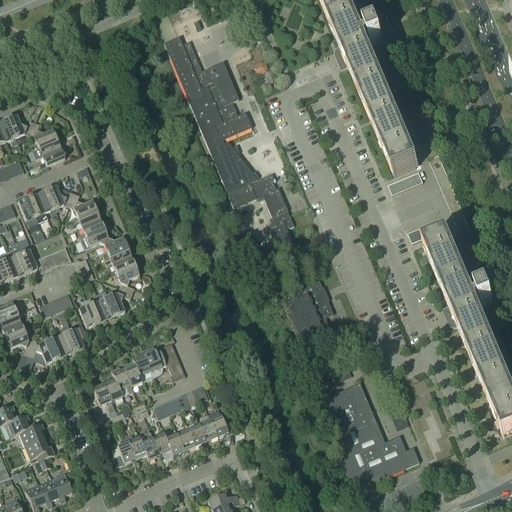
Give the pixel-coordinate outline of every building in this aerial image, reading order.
[(318,0),(341,51),(336,53),(343,69),(347,67),(394,179),(416,169),(384,93),(365,48),(370,45),(371,47),(383,42),(377,29),(366,34),(368,41),(363,43),(344,0),(318,0)] [(179,41),(164,47),(189,106),(227,196),(233,212),(262,200),(274,228),(267,231),(276,253),(292,247),(286,232),(293,229),(290,221),(288,222),(285,215),(287,214),(271,177),(257,183),(228,146),(224,148),(222,144),(251,131),(245,116),(238,119),(232,106),(238,103),(223,66),(201,75),(189,45),(182,48),(179,41)] [(260,63),(251,67),(255,78),(264,74),(266,69),(264,65),(260,63)] [(17,119),(7,123),(15,141),(24,137),(29,139),(35,126),(29,124),(26,131),(21,128),(17,119)] [(7,123),(0,125),(0,132),(5,145),(10,143),(13,149),(17,147),(15,141),(7,123)] [(35,126),(29,139),(34,141),(38,151),(56,143),(52,133),(43,137),(37,135),(40,128),(35,126)] [(38,151),(31,154),(35,163),(42,160),(60,153),(56,143),(38,151)] [(44,165),(38,168),(40,173),(65,162),(60,153),(42,160),(44,165)] [(438,158),(428,162),(431,167),(441,163),(438,158)] [(441,163),(431,167),(433,173),(443,168),(441,163)] [(19,164),(14,166),(19,178),(24,176),(19,164)] [(14,166),(9,168),(14,180),(19,178),(14,166)] [(9,168),(4,170),(9,182),(14,180),(9,168)] [(443,168),(433,173),(435,178),(445,173),(443,168)] [(4,170),(0,172),(0,173),(4,184),(9,182),(4,170)] [(445,173),(435,178),(437,183),(447,179),(445,173)] [(418,175),(413,177),(417,187),(423,185),(418,175)] [(413,177),(408,180),(412,190),(417,187),(413,177)] [(447,179),(437,183),(439,188),(449,184),(447,179)] [(408,180),(403,182),(407,192),(412,190),(408,180)] [(403,182),(398,184),(402,194),(407,192),(403,182)] [(398,184),(393,186),(397,196),(402,194),(398,184)] [(449,184),(439,188),(441,193),(451,189),(449,184)] [(393,186),(387,188),(392,198),(397,196),(393,186)] [(451,189),(441,193),(443,198),(453,194),(451,189)] [(56,190),(46,194),(55,215),(60,213),(59,210),(64,208),(69,210),(74,197),(61,192),(58,194),(56,190)] [(46,194),(37,198),(45,216),(50,214),(52,220),(57,218),(55,215),(46,194)] [(453,194),(443,198),(446,203),(455,199),(453,194)] [(74,197),(69,210),(73,212),(77,222),(96,214),(92,204),(82,208),(77,206),(79,199),(74,197)] [(37,198),(27,202),(38,226),(47,222),(45,216),(37,198)] [(455,199),(446,203),(448,208),(458,204),(455,199)] [(27,202),(18,206),(28,231),(38,226),(27,202)] [(458,204),(448,208),(450,213),(460,209),(458,204)] [(11,208),(6,210),(10,221),(15,219),(11,208)] [(460,209),(450,213),(452,218),(462,214),(460,209)] [(6,210),(1,212),(5,223),(10,221),(6,210)] [(96,214),(77,222),(71,224),(73,228),(79,226),(81,231),(100,223),(96,214)] [(462,214),(452,218),(454,223),(464,219),(462,214)] [(464,219),(454,223),(456,228),(466,224),(464,219)] [(84,236),(78,239),(79,243),(104,233),(100,223),(81,231),(84,236)] [(438,223),(433,225),(437,235),(443,233),(438,223)] [(466,224),(456,228),(459,234),(468,229),(466,224)] [(433,225),(428,228),(432,237),(437,235),(433,225)] [(428,228),(423,230),(427,240),(432,237),(428,228)] [(468,229),(459,234),(461,240),(473,236),(470,229),(468,230),(468,229)] [(423,230),(418,232),(422,242),(427,240),(423,230)] [(418,232),(413,234),(417,244),(422,242),(418,232)] [(104,249),(108,243),(104,233),(79,243),(84,253),(99,247),(104,249)] [(413,234),(407,236),(411,246),(417,244),(413,234)] [(446,239),(424,248),(451,312),(446,314),(453,330),(457,328),(504,440),(511,436),(511,396),(475,309),(480,306),(481,308),(493,303),(488,290),(476,295),(479,302),(473,304),(446,239)] [(102,261),(127,251),(123,241),(114,245),(108,243),(104,249),(106,254),(100,256),(102,261)] [(27,248),(17,252),(27,276),(37,272),(32,259),(27,248)] [(71,265),(65,251),(60,253),(61,255),(66,267),(71,265)] [(127,251),(102,261),(104,265),(110,263),(112,268),(131,260),(127,251)] [(15,260),(10,262),(18,280),(27,276),(17,252),(13,254),(15,260)] [(66,267),(61,255),(60,253),(55,255),(56,257),(61,269),(66,267)] [(61,269),(56,257),(55,255),(50,257),(51,259),(56,271),(61,269)] [(56,271),(51,259),(50,257),(45,259),(46,261),(51,273),(56,271)] [(3,258),(0,259),(0,263),(8,284),(18,280),(10,262),(5,264),(3,258)] [(51,273),(46,261),(45,259),(40,261),(46,275),(51,273)] [(114,273),(108,275),(110,280),(116,277),(135,270),(131,260),(112,268),(114,273)] [(46,275),(40,261),(35,263),(41,277),(46,275)] [(85,262),(73,267),(75,272),(87,267),(85,262)] [(0,287),(8,284),(0,263),(0,287)] [(87,267),(75,272),(77,276),(89,272),(87,267)] [(135,270),(116,277),(120,287),(118,292),(131,297),(134,292),(127,289),(129,283),(139,279),(135,270)] [(89,272),(77,276),(79,281),(91,276),(89,272)] [(91,276),(79,281),(82,286),(93,281),(91,276)] [(338,329),(321,290),(284,306),(300,345),(338,329)] [(116,297),(107,301),(115,319),(124,315),(120,305),(122,300),(129,302),(131,297),(118,292),(116,297)] [(95,299),(97,305),(105,323),(115,319),(107,301),(104,295),(95,299)] [(67,297),(62,299),(67,311),(72,309),(67,297)] [(62,299),(58,301),(63,313),(67,311),(62,299)] [(58,301),(53,303),(58,315),(63,313),(58,301)] [(90,301),(85,303),(96,327),(105,323),(97,305),(92,307),(90,301)] [(53,303),(48,306),(53,317),(58,315),(53,303)] [(84,311),(78,313),(86,331),(96,327),(85,303),(81,304),(84,311)] [(12,306),(0,311),(0,322),(22,313),(20,309),(14,312),(12,306)] [(48,306),(43,308),(48,319),(53,317),(48,306)] [(43,308),(38,310),(43,321),(48,319),(43,308)] [(22,313),(0,322),(0,329),(2,333),(20,326),(18,320),(24,318),(22,313)] [(59,318),(64,330),(74,355),(84,351),(81,344),(86,341),(81,330),(71,335),(63,316),(59,318)] [(20,326),(2,333),(6,343),(24,335),(30,333),(28,328),(22,331),(20,326)] [(64,330),(54,334),(65,359),(74,355),(64,330)] [(54,334),(45,338),(48,344),(55,363),(65,359),(54,334)] [(24,335),(6,343),(10,353),(20,348),(25,351),(18,367),(24,369),(35,343),(34,342),(28,345),(24,335)] [(24,369),(22,373),(29,376),(33,365),(37,364),(46,367),(55,363),(48,344),(38,349),(35,343),(24,369)] [(171,346),(160,351),(162,356),(173,352),(171,346)] [(143,358),(151,376),(152,375),(154,378),(160,375),(161,375),(162,375),(162,374),(163,373),(163,372),(163,371),(163,370),(163,369),(166,368),(159,352),(155,354),(153,350),(152,350),(145,353),(146,356),(143,358)] [(173,352),(162,356),(164,362),(176,357),(173,352)] [(131,362),(132,364),(134,368),(134,367),(139,380),(140,380),(151,376),(143,358),(143,357),(132,362),(131,362)] [(176,357),(164,362),(167,367),(178,363),(176,357)] [(178,363),(167,367),(169,373),(180,368),(178,363)] [(126,370),(123,372),(132,395),(135,393),(133,389),(142,385),(140,380),(139,380),(134,367),(134,368),(132,364),(125,367),(126,370)] [(180,368),(169,373),(171,379),(182,374),(180,368)] [(111,373),(110,373),(114,382),(120,395),(127,392),(129,397),(133,395),(132,395),(123,372),(120,373),(118,370),(111,373)] [(171,379),(169,379),(172,385),(185,380),(182,374),(171,379)] [(114,382),(103,387),(111,405),(122,400),(120,395),(114,382)] [(103,387),(92,392),(99,409),(106,407),(109,415),(114,413),(111,405),(103,387)] [(337,396),(323,402),(323,403),(324,402),(330,417),(329,417),(331,421),(337,435),(338,440),(339,439),(345,453),(337,457),(338,457),(350,486),(349,486),(350,487),(355,499),(372,492),(369,483),(373,482),(374,485),(375,484),(374,484),(418,465),(418,466),(419,466),(413,451),(404,455),(401,448),(402,447),(399,439),(384,446),(373,420),(365,402),(366,402),(360,387),(351,390),(353,394),(339,400),(337,396)] [(202,390),(196,392),(202,405),(207,402),(202,390)] [(196,392),(191,394),(196,407),(202,405),(196,392)] [(191,394),(185,396),(191,409),(196,407),(191,394)] [(185,396),(180,399),(185,412),(191,409),(185,396)] [(180,399),(174,401),(180,414),(185,412),(180,399)] [(174,401),(168,404),(174,416),(180,414),(174,401)] [(168,404),(163,406),(169,418),(174,416),(168,404)] [(163,406),(158,408),(163,421),(169,418),(163,406)] [(158,408),(152,410),(157,423),(163,421),(158,408)] [(0,429),(1,429),(5,428),(14,424),(11,416),(14,414),(12,409),(0,414),(0,429)] [(218,413),(207,418),(217,441),(233,434),(226,417),(221,419),(218,413)] [(5,428),(1,429),(4,436),(8,436),(10,440),(10,441),(19,437),(29,433),(25,425),(29,423),(27,418),(14,424),(5,428)] [(200,423),(197,425),(198,428),(206,445),(217,441),(207,418),(199,421),(200,423)] [(186,430),(187,432),(195,450),(206,445),(198,428),(194,430),(193,427),(186,430)] [(29,433),(19,437),(25,450),(43,442),(40,434),(44,433),(41,428),(29,433)] [(187,432),(176,437),(184,455),(195,450),(187,432)] [(148,433),(138,438),(139,440),(141,445),(146,458),(145,458),(148,463),(159,459),(152,441),(148,433)] [(163,436),(152,441),(159,459),(163,457),(165,462),(172,459),(170,454),(165,441),(163,436)] [(165,441),(170,454),(172,459),(172,460),(184,455),(176,437),(165,441)] [(131,438),(125,440),(127,445),(127,444),(135,463),(145,458),(146,458),(141,445),(139,440),(133,442),(131,438)] [(120,459),(112,462),(115,471),(123,467),(124,468),(135,463),(127,444),(127,445),(125,440),(120,442),(122,447),(116,449),(120,459)] [(43,442),(25,450),(30,463),(36,460),(38,465),(42,463),(46,461),(47,462),(54,459),(50,449),(47,451),(43,442)] [(7,474),(0,476),(0,482),(9,479),(7,474)] [(17,476),(11,478),(14,485),(20,483),(17,476)] [(64,477),(51,483),(59,502),(58,502),(60,506),(65,504),(63,500),(72,496),(64,477)] [(51,483),(38,488),(46,507),(45,507),(47,511),(52,510),(50,505),(58,502),(59,502),(51,483)] [(38,488),(25,494),(32,511),(38,511),(37,510),(45,507),(46,507),(38,488)] [(224,497),(207,504),(210,511),(214,511),(238,502),(236,498),(226,502),(224,497)] [(238,502),(214,511),(230,511),(240,507),(238,502)] [(19,511),(16,503),(3,508),(4,511),(19,511)]
